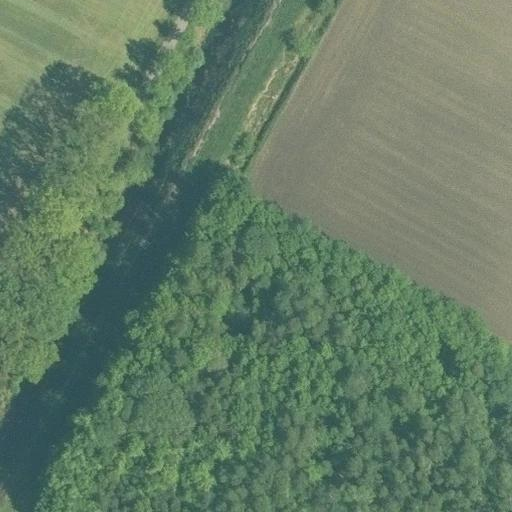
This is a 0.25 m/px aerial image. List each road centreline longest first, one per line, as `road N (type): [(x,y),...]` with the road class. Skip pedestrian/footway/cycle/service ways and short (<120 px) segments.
road 1 (track): [(7,511),(289,0)]
road 2 (unclassified): [(0,354),(195,0)]
